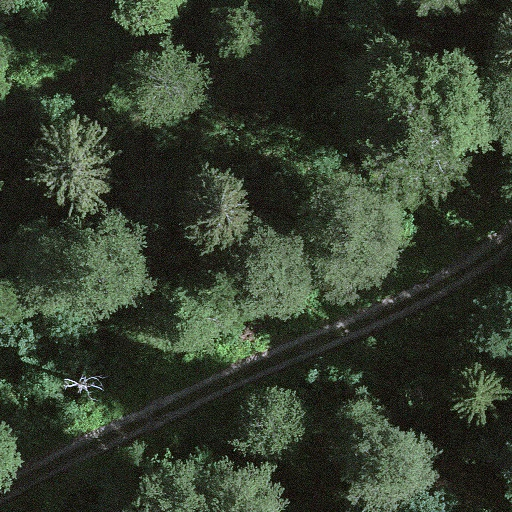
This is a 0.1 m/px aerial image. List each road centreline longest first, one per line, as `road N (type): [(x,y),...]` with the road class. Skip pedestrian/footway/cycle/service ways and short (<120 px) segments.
road 1 (track): [(511,210),(426,270),(0,489)]
road 2 (track): [(0,90),(110,45),(186,0)]
